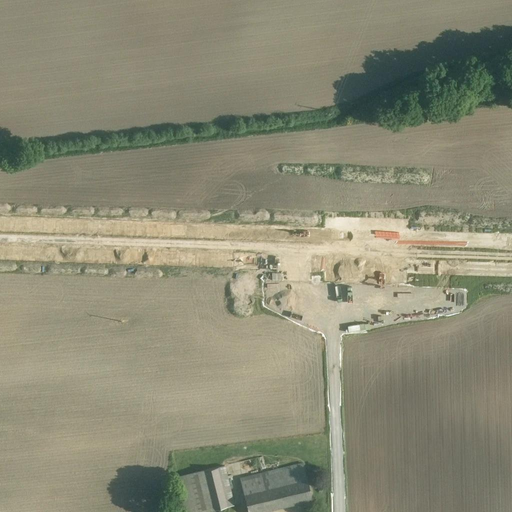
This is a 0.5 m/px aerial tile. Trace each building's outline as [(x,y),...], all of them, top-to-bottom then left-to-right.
[(303,464),(252,476),(255,490),(302,478),(306,477),(303,464)] [(224,466),(189,475),(198,511),(205,511),(206,511),(234,505),(224,466)] [(205,511),(206,511),(205,511),(198,511),(189,475),(178,477),(179,480),(186,511),(205,511)] [(252,476),(240,479),(243,492),(255,490),(252,476)] [(255,490),(243,492),(248,511),(261,511),(312,500),(306,477),(302,478),(255,490)]
